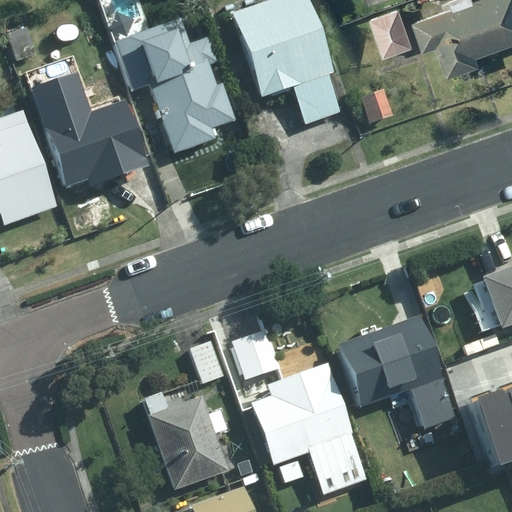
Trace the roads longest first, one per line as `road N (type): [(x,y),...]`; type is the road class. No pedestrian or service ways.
road 1 (residential): [(511,165),(8,347)]
road 2 (residential): [(56,511),(8,347)]
